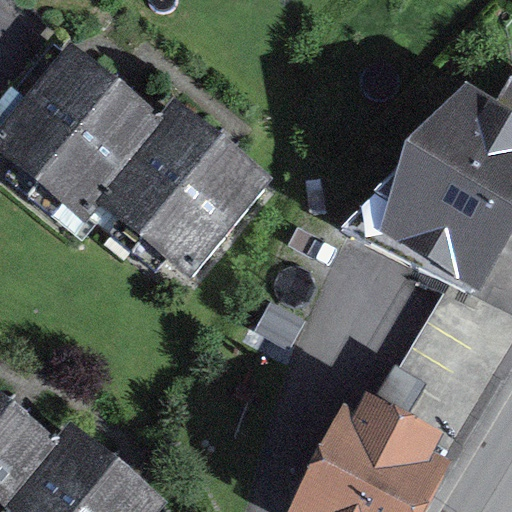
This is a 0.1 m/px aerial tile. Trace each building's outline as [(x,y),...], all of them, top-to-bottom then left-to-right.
[(98,205),(94,202),(164,115),(70,40),(64,49),(54,41),(16,88),(12,85),(0,100),(0,151),(19,167),(7,182),(49,216),(61,201),(85,221),(98,205)] [(511,77),(497,102),(501,104),(511,110),(511,77)] [(468,83),(406,143),(403,151),(375,192),(390,202),(382,231),(472,286),(480,290),(511,237),(511,110),(501,104),(497,102),(468,83)] [(177,100),(164,115),(94,202),(98,205),(85,221),(61,201),(49,216),(83,243),(96,227),(131,255),(143,241),(192,280),(275,179),(177,100)] [(465,298),(472,286),(382,231),(390,202),(375,192),(339,228),(465,298)] [(307,322),(271,302),(254,331),(291,351),(307,322)] [(57,437),(0,390),(0,511),(5,511),(63,442),(57,437)] [(357,414),(344,407),(289,511),(425,511),(452,461),(437,453),(448,432),(369,391),(357,414)] [(162,511),(171,502),(70,420),(57,437),(63,442),(5,511),(162,511)]
